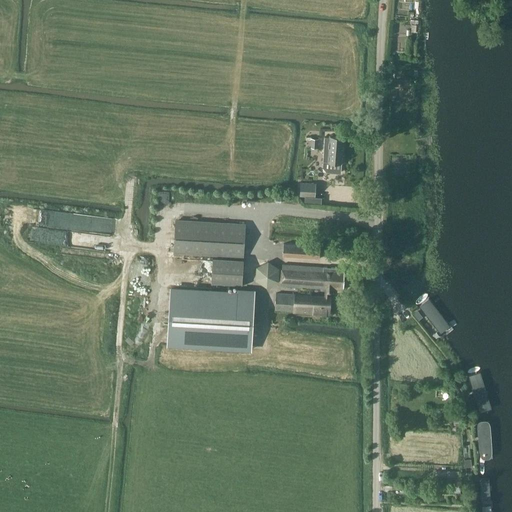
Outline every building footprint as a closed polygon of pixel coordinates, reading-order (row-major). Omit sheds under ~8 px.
[(324,137),(323,161),(342,162),(342,151),(344,150),(344,147),(343,146),(343,136),(330,135),(330,137),(324,137)] [(312,182),(298,181),(297,194),(311,195),(312,182)] [(173,254),(242,257),(244,226),(174,223),(173,254)] [(319,245),(283,243),(282,256),(319,258),(319,245)] [(241,285),(242,261),(212,260),(211,284),(241,285)] [(343,289),(344,268),(282,264),(281,286),(324,289),(323,295),(294,293),(294,294),(276,292),(275,310),(293,311),(293,312),(330,314),(331,294),(330,294),(331,293),(332,293),(332,289),(343,289)] [(438,334),(445,342),(464,326),(428,284),(409,300),(427,320),(438,334)] [(238,293),(171,288),(168,344),(251,349),(254,292),(238,291),(238,293)] [(468,402),(471,417),(491,415),(489,406),(480,369),(461,374),(464,389),(468,402)] [(491,415),(471,417),(476,464),(496,461),(491,415)] [(456,470),(436,468),(435,479),(455,480),(456,470)] [(497,511),(496,472),(478,473),(478,511),(497,511)]
